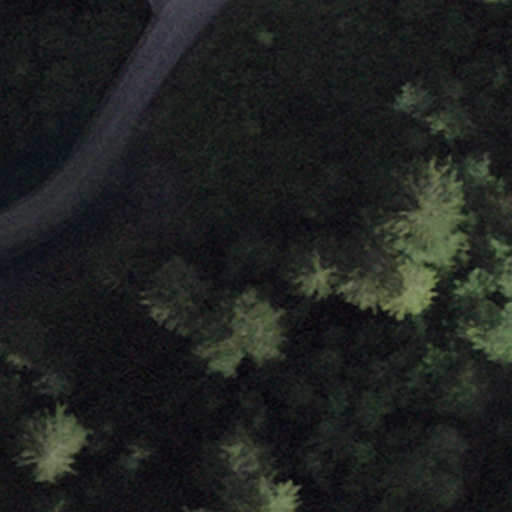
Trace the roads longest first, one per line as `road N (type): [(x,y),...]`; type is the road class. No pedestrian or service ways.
road 1 (unclassified): [(204,0),(90,163),(37,216),(0,231)]
road 2 (track): [(445,511),(511,383)]
